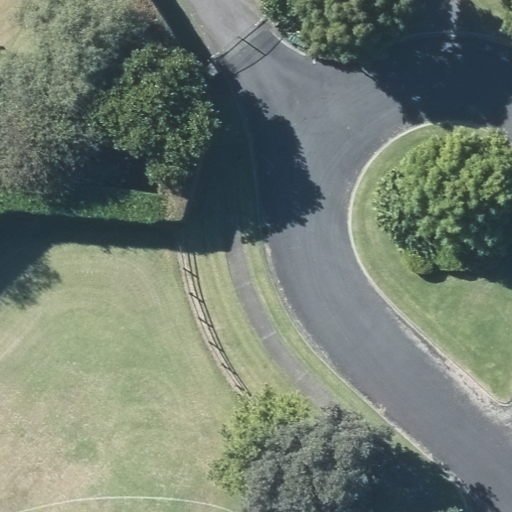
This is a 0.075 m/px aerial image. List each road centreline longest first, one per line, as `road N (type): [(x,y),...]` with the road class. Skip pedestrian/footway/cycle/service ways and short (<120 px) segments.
road 1 (residential): [(511,478),(331,316),(298,229),(305,154)]
road 2 (residential): [(305,154),(387,81),(463,74),(511,83)]
road 3 (residential): [(211,0),(305,154)]
